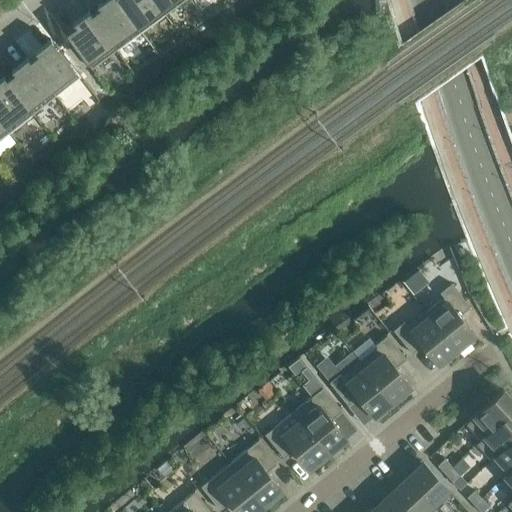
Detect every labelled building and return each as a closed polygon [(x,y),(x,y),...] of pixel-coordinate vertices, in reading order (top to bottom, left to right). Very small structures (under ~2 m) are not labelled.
[(140,32),(116,0),(108,0),(90,14),(116,50),(140,32)] [(165,14),(154,0),(116,0),(140,32),(165,14)] [(184,0),(154,0),(165,14),(184,0)] [(64,32),(91,68),(116,50),(90,14),(64,32)] [(80,76),(53,41),(28,60),(56,95),(80,76)] [(56,95),(28,60),(5,79),(32,114),(56,95)] [(32,114),(5,79),(0,82),(0,121),(9,133),(32,114)] [(0,139),(9,133),(0,121),(0,139)] [(475,333),(460,315),(470,306),(451,283),(439,292),(443,297),(426,311),(459,352),(471,343),(468,339),(475,333)] [(367,308),(356,317),(361,324),(369,326),(376,320),(367,308)] [(404,320),(393,330),(412,353),(423,345),(438,363),(445,358),(448,362),(459,352),(426,311),(408,325),(404,320)] [(406,395),(403,391),(410,386),(395,367),(406,359),(387,335),(375,344),(377,346),(359,360),(395,404),(406,395)] [(299,356),(288,365),(296,375),(307,366),(299,356)] [(380,410),(383,414),(395,404),(359,360),(342,375),(340,373),(329,382),(348,406),(359,397),(373,416),(380,410)] [(342,447),(339,443),(346,438),(331,419),(342,411),(323,387),(294,410),(331,456),(342,447)] [(511,399),(502,389),(479,410),(465,423),(480,439),(481,440),(511,410),(511,399)] [(316,462),(319,466),(331,456),(294,410),(265,434),(284,458),(294,449),(309,468),(316,462)] [(511,410),(481,440),(480,439),(476,443),(491,460),(496,456),(495,455),(511,439),(511,410)] [(278,499),(275,495),(282,490),(267,471),(278,463),(258,439),(229,462),(267,508),(278,499)] [(511,439),(495,455),(496,456),(510,471),(511,469),(511,439)] [(445,458),(437,465),(445,473),(452,466),(445,458)] [(201,486),(220,510),(230,501),(239,511),(262,511),(267,508),(229,462),(201,486)] [(448,489),(424,462),(407,477),(432,504),(448,489)] [(452,481),(460,474),(452,466),(445,473),(452,481)] [(392,492),(410,511),(423,511),(432,504),(407,477),(392,492)] [(474,490),(467,497),(474,505),(482,498),(474,490)] [(211,511),(194,491),(168,511),(211,511)] [(376,507),(380,511),(410,511),(392,492),(376,507)] [(481,511),(482,511),(489,506),(482,498),(474,505),(481,511)]
